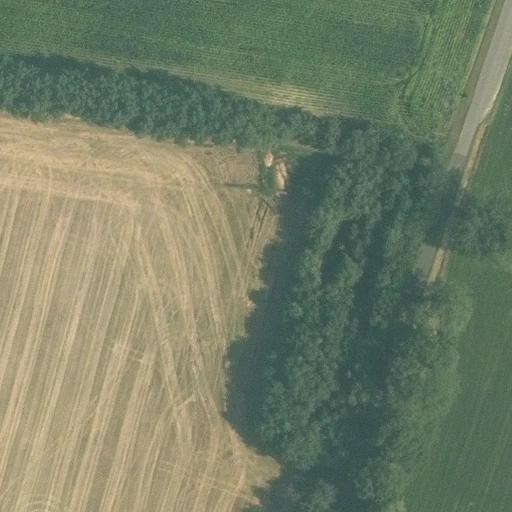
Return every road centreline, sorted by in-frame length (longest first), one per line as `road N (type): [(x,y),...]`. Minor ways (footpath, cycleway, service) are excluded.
road 1 (unclassified): [(342,511),(511,0)]
road 2 (track): [(454,171),(326,149)]
